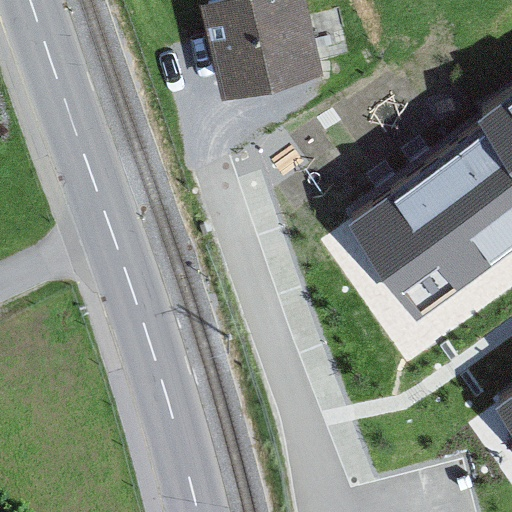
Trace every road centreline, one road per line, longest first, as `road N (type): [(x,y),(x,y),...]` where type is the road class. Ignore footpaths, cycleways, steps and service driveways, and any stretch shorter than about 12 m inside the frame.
road 1 (secondary): [(29,0),(198,511)]
road 2 (residential): [(333,511),(211,163)]
